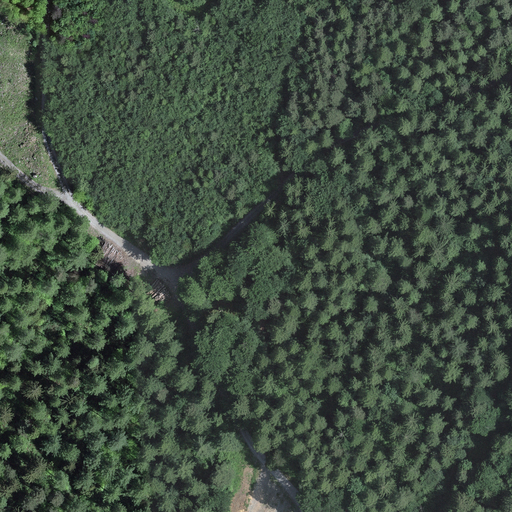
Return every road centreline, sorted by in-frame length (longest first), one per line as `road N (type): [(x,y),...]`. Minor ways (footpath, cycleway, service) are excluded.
road 1 (track): [(484,95),(385,123),(291,176),(181,287)]
road 2 (track): [(181,287),(69,195),(47,138),(49,0)]
road 3 (track): [(303,511),(226,401),(181,287)]
